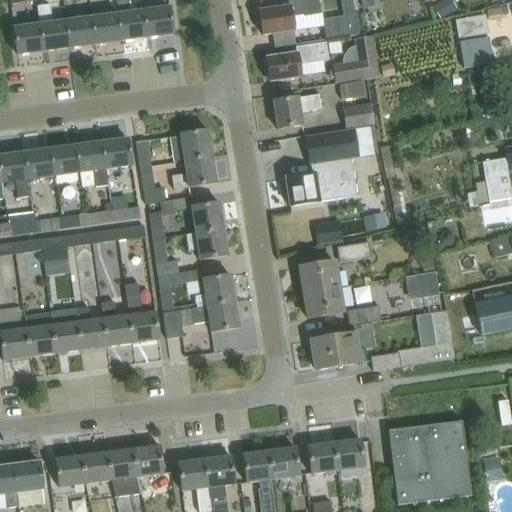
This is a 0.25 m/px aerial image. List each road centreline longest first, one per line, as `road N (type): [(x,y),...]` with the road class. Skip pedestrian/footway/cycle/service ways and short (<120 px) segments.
road 1 (residential): [(281,396),(231,93)]
road 2 (residential): [(281,396),(0,432)]
road 3 (residential): [(231,93),(0,121)]
